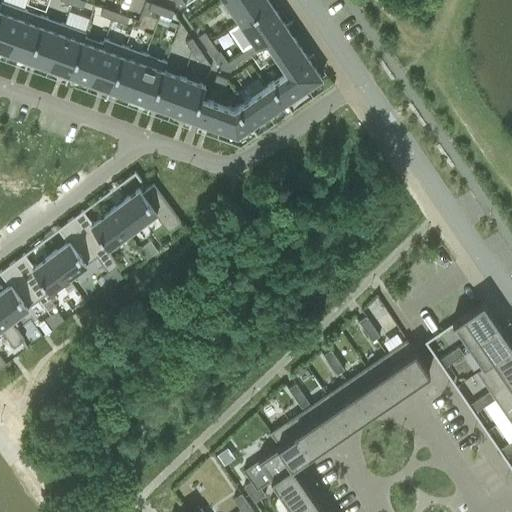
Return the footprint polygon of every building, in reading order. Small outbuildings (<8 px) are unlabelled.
[(82,9),(85,1),(81,0),(72,0),(71,5),(82,9)] [(172,0),(179,9),(185,4),(182,0),(172,0)] [(222,0),(238,23),(239,23),(269,2),(267,0),(222,0)] [(0,50),(7,53),(7,52),(19,18),(22,9),(1,1),(0,3),(0,50)] [(269,2),(239,23),(253,44),(255,47),(255,48),(265,41),(265,40),(285,26),(285,25),(269,2)] [(159,15),(162,7),(150,3),(148,11),(159,15)] [(170,19),(173,11),(162,7),(159,15),(170,19)] [(112,19),(114,12),(103,8),(100,16),(111,20),(112,19)] [(27,60),(28,60),(40,26),(43,17),(22,9),(19,18),(7,52),(27,60)] [(123,24),(125,16),(114,12),(112,19),(111,20),(123,24)] [(28,60),(27,60),(48,68),(48,67),(60,33),(64,24),(43,17),(40,26),(28,60)] [(81,40),(84,32),(64,24),(60,33),(48,67),(48,68),(68,75),(81,40)] [(285,26),(265,40),(265,41),(276,56),(286,72),(287,73),(307,58),(296,42),(286,27),(285,26)] [(101,48),(104,39),(103,38),(102,43),(83,36),(85,32),(84,32),(81,40),(68,75),(69,75),(88,82),(89,82),(101,48)] [(197,37),(204,47),(205,46),(211,42),(204,32),(197,37)] [(184,43),(191,53),(192,52),(195,50),(198,48),(191,38),(184,43)] [(125,46),(104,39),(101,48),(89,82),(88,82),(108,89),(109,90),(109,89),(121,55),(125,46)] [(211,57),(218,52),(211,42),(205,46),(204,47),(211,57)] [(253,44),(243,51),(243,52),(247,58),(248,58),(258,51),(255,48),(255,47),(253,45),(253,44)] [(109,89),(109,90),(129,97),(142,62),(145,53),(125,46),(121,55),(109,89)] [(198,48),(195,50),(192,52),(191,53),(198,63),(205,58),(198,48)] [(243,51),(233,58),(237,64),(238,65),(248,58),(247,58),(243,52),(243,51)] [(129,97),(149,104),(162,70),(163,70),(167,61),(166,60),(145,53),(142,62),(129,97)] [(233,58),(223,65),(228,71),(238,65),(237,64),(233,58)] [(286,72),(270,82),(271,83),(284,103),(321,78),(307,58),(287,73),(286,72)] [(162,70),(149,104),(150,105),(170,112),(171,112),(183,78),(163,70),(162,70)] [(224,87),(227,79),(215,75),(213,82),(224,87)] [(171,112),(170,112),(191,119),(192,120),(198,122),(207,99),(201,97),(205,86),(183,78),(171,112)] [(270,82),(236,106),(250,127),(284,103),(271,83),(270,82)] [(236,106),(232,108),(207,99),(198,122),(236,136),(250,127),(236,106)] [(138,189),(108,211),(126,235),(154,214),(168,233),(181,223),(153,184),(142,193),(139,189),(138,189)] [(82,210),(69,220),(97,256),(96,257),(107,272),(118,264),(107,249),(126,235),(108,211),(92,223),(82,210)] [(66,242),(50,254),(67,278),(96,257),(97,256),(69,220),(57,229),(66,242)] [(145,245),(138,250),(145,260),(152,255),(145,245)] [(24,254),(11,263),(38,300),(67,278),(67,277),(59,267),(50,254),(33,267),(24,254)] [(0,274),(8,285),(0,291),(0,309),(9,321),(10,321),(38,300),(11,263),(0,271),(0,274)] [(115,267),(108,272),(115,282),(122,277),(115,267)] [(108,272),(102,277),(109,286),(115,282),(108,272)] [(497,324),(482,302),(455,320),(451,323),(463,340),(466,345),(470,343),(497,324)] [(0,329),(13,347),(23,340),(24,339),(10,321),(9,321),(0,309),(0,329)] [(56,311),(49,315),(57,325),(63,320),(56,311)] [(49,315),(43,320),(50,330),(57,325),(49,315)] [(365,316),(358,321),(364,331),(372,326),(372,325),(365,316)] [(511,346),(497,324),(470,343),(466,345),(482,368),(486,365),(511,346)] [(372,326),(364,331),(371,341),(379,336),(372,326)] [(387,356),(408,387),(428,373),(406,339),(402,342),(389,350),(385,353),(387,356)] [(491,394),(501,388),(511,380),(511,346),(486,365),(482,368),(476,372),(491,394)] [(449,353),(454,361),(463,354),(460,350),(458,347),(449,353)] [(330,350),(322,355),(329,365),(337,360),(330,350)] [(365,367),(388,400),(408,387),(387,356),(385,353),(376,359),(365,367)] [(449,353),(439,359),(445,367),(454,361),(449,353)] [(337,360),(329,365),(336,375),(344,370),(337,360)] [(388,400),(365,367),(345,380),(368,414),(388,400)] [(325,394),(348,427),(368,414),(345,380),(325,394)] [(484,406),(483,406),(495,425),(507,417),(511,413),(511,380),(491,395),(494,399),(484,406)] [(295,383),(287,388),(294,398),(302,393),(295,383)] [(479,398),(484,406),(494,399),(488,391),(479,398)] [(302,393),(294,398),(301,408),(308,403),(302,393)] [(306,407),(328,441),(348,427),(325,394),(306,407)] [(484,406),(479,398),(469,404),(474,412),(484,406)] [(287,420),(310,453),(328,441),(306,407),(287,420)] [(257,460),(243,470),(251,481),(256,489),(259,487),(270,480),(291,465),(292,466),(310,453),(287,420),(269,432),(278,445),(257,460)] [(505,457),(511,451),(511,446),(509,442),(499,449),(505,457)] [(291,511),(312,497),(291,466),(292,466),(291,465),(270,480),(291,511)] [(251,481),(243,486),(248,494),(256,489),(251,481)] [(256,489),(248,494),(254,503),(265,495),(259,487),(256,489)] [(232,499),(240,510),(248,504),(241,494),(232,499)] [(292,511),(322,511),(312,497),(291,511),(292,511)]
